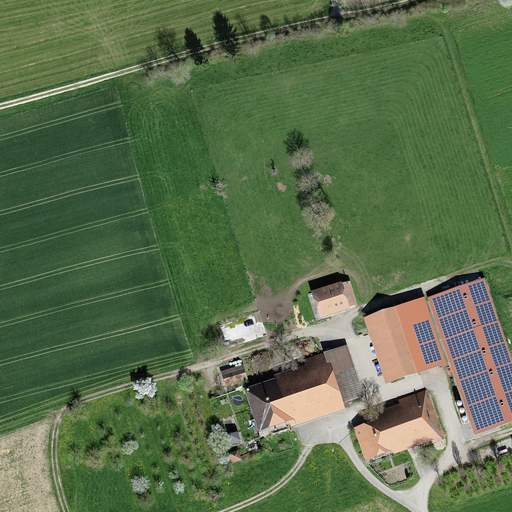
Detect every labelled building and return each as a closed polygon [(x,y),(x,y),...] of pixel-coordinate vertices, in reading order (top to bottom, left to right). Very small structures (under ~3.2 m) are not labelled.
[(511,360),(484,279),(430,297),(453,365),(450,366),(475,436),(511,423),(511,360)] [(319,320),(350,310),(350,309),(357,306),(350,282),(342,285),(341,283),(311,293),(319,320)] [(385,386),(446,366),(424,299),(363,318),(385,386)] [(345,410),(343,405),(364,398),(347,346),(323,354),(274,370),(276,376),(273,377),(275,380),(244,390),(259,434),(289,424),(291,429),(345,410)] [(243,366),(221,373),(225,387),(248,380),(243,366)] [(353,429),(365,463),(393,453),(393,456),(431,443),(432,445),(444,441),(426,391),(398,400),(400,405),(379,412),(381,419),(353,429)] [(230,447),(241,443),(238,433),(227,437),(230,447)] [(232,464),(241,460),(238,451),(228,455),(232,464)]
